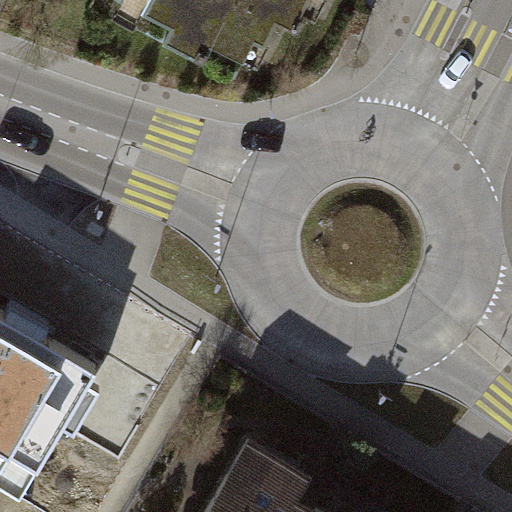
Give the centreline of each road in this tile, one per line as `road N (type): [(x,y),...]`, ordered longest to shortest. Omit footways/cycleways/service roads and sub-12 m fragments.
road 1 (secondary): [(266,203),(262,266),(296,320),(355,343),(387,340),(441,306)]
road 2 (secondary): [(0,104),(266,203)]
road 3 (residential): [(496,0),(403,146)]
road 4 (secondary): [(403,146),(371,138),(307,153),(266,203)]
road 5 (residential): [(462,217),(511,104)]
